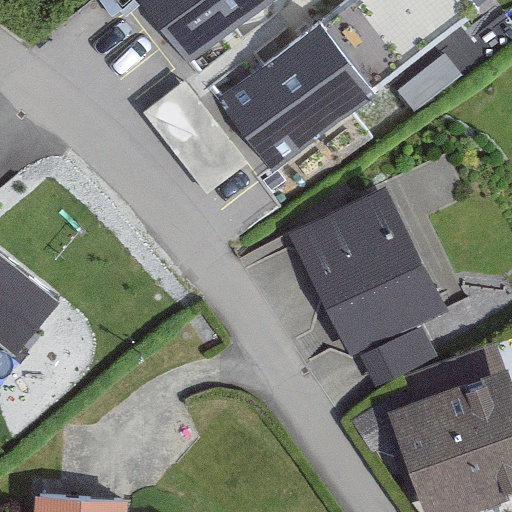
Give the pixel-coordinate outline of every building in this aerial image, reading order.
[(140,0),(190,63),(270,0),(140,0)] [(467,0),(343,0),(215,98),(271,171),(478,13),(467,0)] [(442,317),(379,185),(280,232),(345,368),(358,362),(371,391),(433,361),(417,329),(442,317)] [(0,343),(17,356),(62,300),(0,256),(0,343)] [(459,511),(511,493),(511,392),(503,369),(387,411),(423,511),(459,511)] [(122,511),(123,505),(31,499),(30,511),(122,511)]
